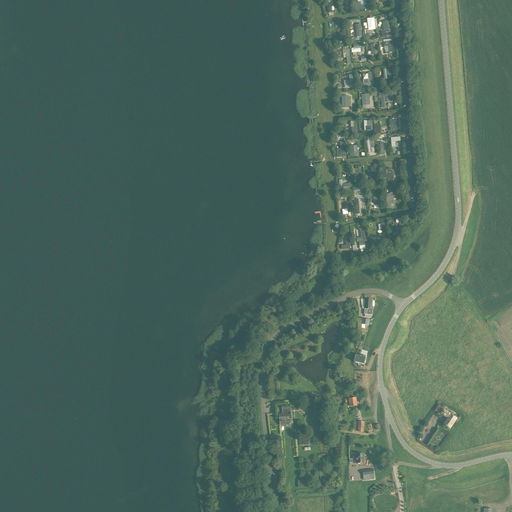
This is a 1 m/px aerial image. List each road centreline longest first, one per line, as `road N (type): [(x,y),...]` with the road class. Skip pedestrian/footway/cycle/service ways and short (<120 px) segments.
road 1 (tertiary): [(403,306),(438,274),(458,226),(441,0)]
road 2 (unclassified): [(274,511),(263,414),(269,342),(358,293),(382,293),(403,306)]
road 3 (tertiary): [(511,454),(442,465),(403,443),(379,369),(403,306)]
road 4 (track): [(471,200),(455,0)]
